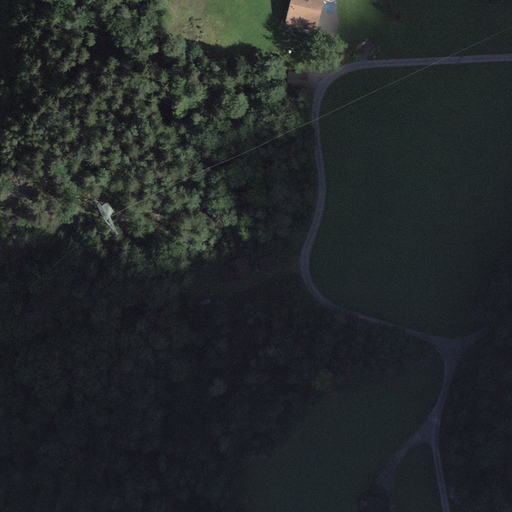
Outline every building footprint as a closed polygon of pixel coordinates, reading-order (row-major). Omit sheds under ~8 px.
[(318,16),(314,15),(317,0),(294,0),(288,29),(314,35),(318,16)] [(288,72),(287,86),(304,87),(305,73),(288,72)] [(263,258),(266,270),(282,266),(278,254),(263,258)] [(251,272),(248,258),(229,263),(229,264),(222,266),(226,282),(233,280),(232,277),(251,272)] [(362,511),(384,511),(385,497),(368,497),(363,497),(362,511)]
